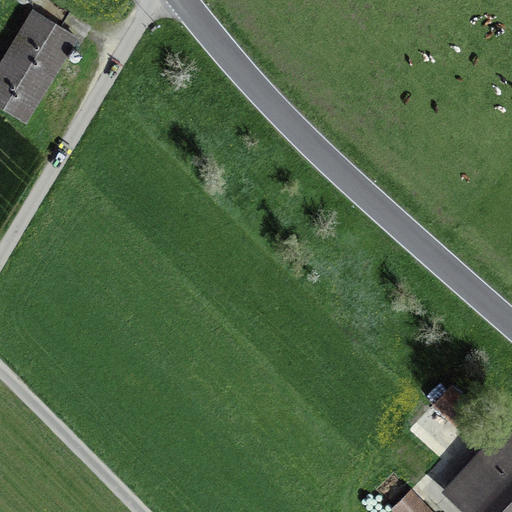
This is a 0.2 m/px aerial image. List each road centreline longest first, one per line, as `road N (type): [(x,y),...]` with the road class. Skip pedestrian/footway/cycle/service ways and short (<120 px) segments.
road 1 (secondary): [(184,0),(330,161),(511,331)]
road 2 (track): [(155,0),(0,272)]
road 3 (track): [(0,370),(135,511)]
